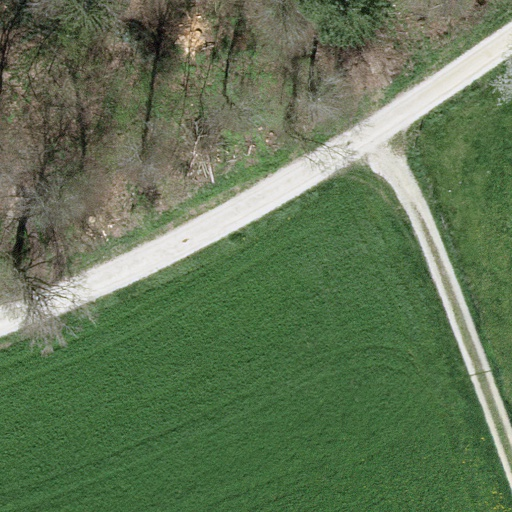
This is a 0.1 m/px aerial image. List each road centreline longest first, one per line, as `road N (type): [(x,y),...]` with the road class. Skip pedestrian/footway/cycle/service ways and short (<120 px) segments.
road 1 (unclassified): [(0,331),(109,299),(368,150)]
road 2 (unclassified): [(511,454),(418,213),(368,150)]
road 3 (unclassified): [(368,150),(511,64)]
